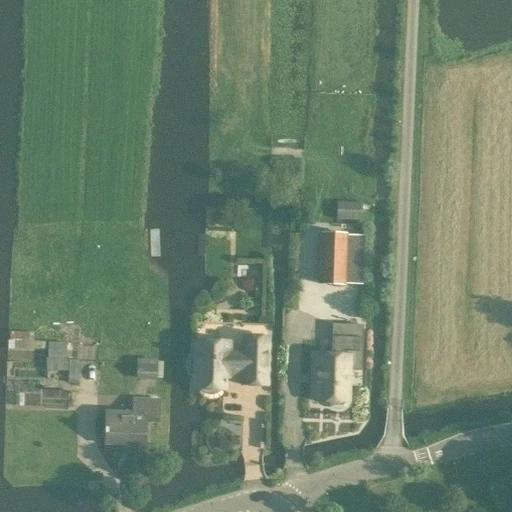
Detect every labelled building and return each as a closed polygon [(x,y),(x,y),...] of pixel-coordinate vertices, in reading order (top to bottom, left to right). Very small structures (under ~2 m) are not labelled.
[(361,205),(337,204),(336,220),(360,222),(361,205)] [(322,234),(320,285),(344,285),(345,235),(322,234)] [(314,358),(314,371),(317,371),(316,402),(331,402),(334,405),(341,406),(344,403),(348,403),(349,371),(361,371),(362,342),(359,342),(359,326),(332,325),(332,342),(335,342),(334,356),(317,356),(317,358),(314,358)] [(9,332),(8,350),(47,350),(48,343),(64,344),(65,334),(9,332)] [(191,372),(194,376),(194,390),(200,390),(204,394),(208,396),(213,396),(217,394),(220,391),(223,391),(224,377),(227,377),(227,374),(243,375),(243,386),(265,386),(267,338),(244,338),(244,355),(228,354),(228,343),(195,342),(195,356),(191,359),(190,363),(190,368),(191,372)] [(68,361),(67,384),(78,385),(78,361),(68,361)] [(137,364),(137,378),(154,379),(157,379),(158,363),(155,362),(137,362),(137,364)] [(133,414),(106,413),(105,428),(104,428),(103,435),(105,435),(104,445),(145,446),(146,423),(158,424),(159,401),(133,401),(133,414)]
